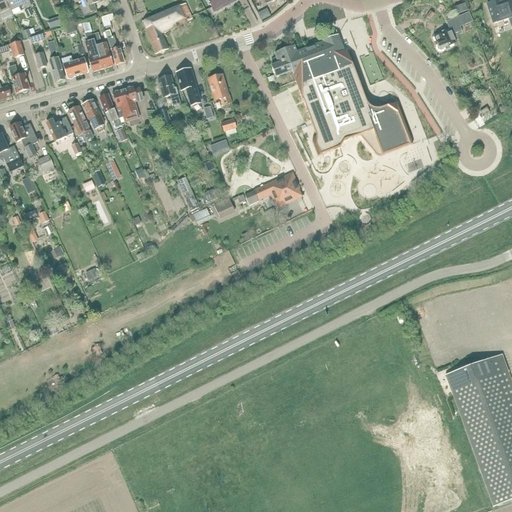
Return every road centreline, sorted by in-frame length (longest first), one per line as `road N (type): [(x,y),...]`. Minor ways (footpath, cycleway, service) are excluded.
road 1 (primary): [(0,463),(511,207)]
road 2 (unclassified): [(0,493),(425,279),(511,255)]
road 3 (unknown): [(320,205),(239,42)]
road 4 (tertiary): [(145,69),(265,33),(308,0)]
road 5 (unclassified): [(377,2),(387,29),(469,139)]
road 6 (tertiary): [(0,113),(145,69)]
